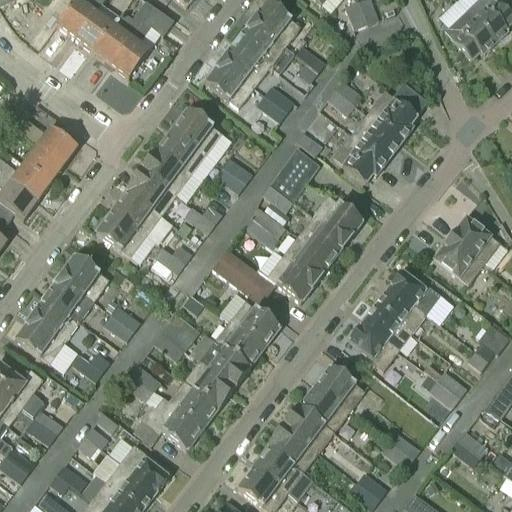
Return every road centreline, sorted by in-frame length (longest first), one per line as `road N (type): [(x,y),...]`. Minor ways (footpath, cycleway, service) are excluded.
road 1 (residential): [(186,511),(468,136)]
road 2 (residential): [(122,143),(0,310)]
road 3 (residential): [(238,0),(122,143)]
road 4 (residential): [(122,143),(0,43)]
road 5 (residential): [(468,136),(407,0)]
